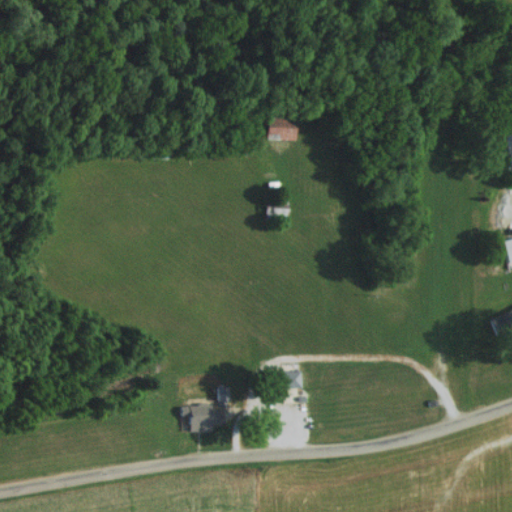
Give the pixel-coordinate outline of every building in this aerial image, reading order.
[(295,138),(296,116),(266,115),(266,137),(295,138)] [(507,259),(511,258),(511,236),(503,238),(507,259)] [(300,386),(299,369),(277,369),(277,386),(300,386)] [(228,402),(227,385),(216,385),(217,402),(228,402)] [(210,409),(210,403),(180,404),(180,415),(188,414),(189,430),(211,429),(211,422),(223,422),(222,409),(210,409)]
